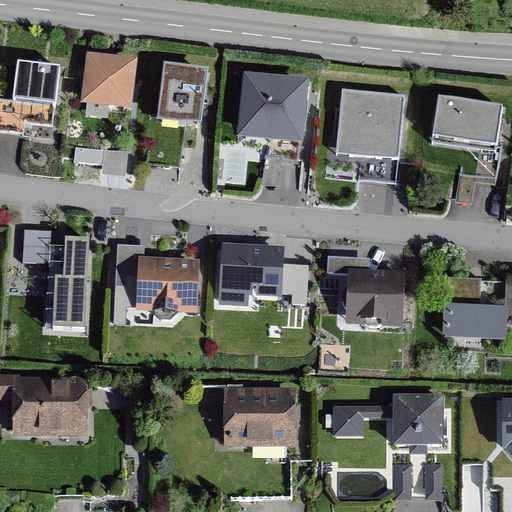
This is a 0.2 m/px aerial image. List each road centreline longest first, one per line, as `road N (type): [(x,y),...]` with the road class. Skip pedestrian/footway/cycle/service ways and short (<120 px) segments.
road 1 (tertiary): [(511,60),(0,6)]
road 2 (residential): [(0,189),(511,240)]
